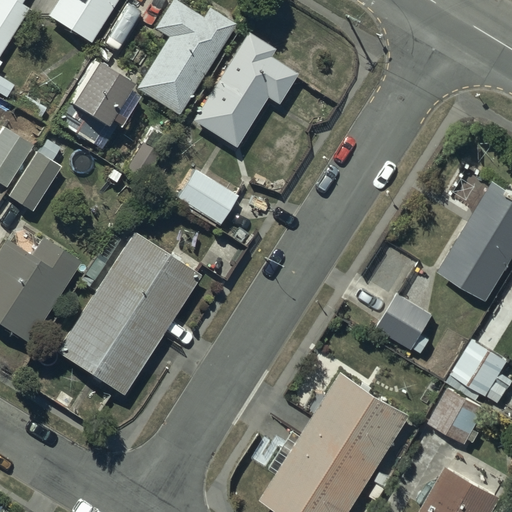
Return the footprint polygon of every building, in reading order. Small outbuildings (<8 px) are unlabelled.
[(37,0),(0,0),(0,50),(26,9),(19,5),(21,0),(28,0),(35,4),(37,0)] [(88,42),(113,0),(54,0),(45,15),(88,42)] [(176,115),(232,23),(207,8),(202,15),(176,0),(167,0),(151,28),(165,37),(133,89),(176,115)] [(272,49),(244,32),(190,119),(233,146),(263,97),(275,104),(295,72),(268,56),(272,49)] [(128,80),(93,59),(67,102),(103,124),(107,117),(122,126),(136,103),(120,93),(128,80)] [(31,143),(2,126),(0,128),(0,183),(4,186),(31,143)] [(36,153),(33,151),(6,195),(31,209),(65,150),(45,138),(36,153)] [(235,195),(191,168),(174,197),(217,224),(235,195)] [(485,299),(511,254),(511,190),(493,179),(438,271),(485,299)] [(196,275),(132,232),(54,351),(119,394),(159,334),(184,350),(195,332),(170,315),(196,275)] [(29,255),(4,238),(0,243),(0,325),(24,340),(75,261),(39,238),(29,255)] [(433,313),(397,293),(377,328),(421,352),(429,337),(421,333),(433,313)] [(506,359),(473,339),(452,373),(498,401),(506,387),(494,380),(506,359)] [(278,511),(347,511),(408,412),(342,371),(302,436),(293,430),(269,468),(277,472),(260,500),(278,511)] [(491,409),(449,385),(428,422),(464,442),(466,437),(473,441),(491,409)] [(491,511),(501,497),(445,465),(418,511),(491,511)]
